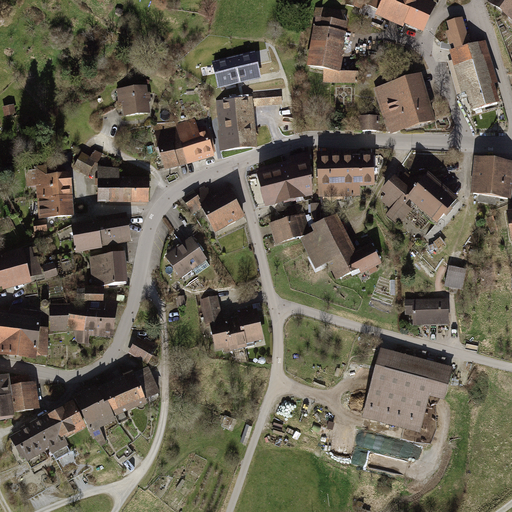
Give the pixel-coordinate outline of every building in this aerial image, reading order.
[(361,9),(363,0),(349,0),(348,5),(361,9)] [(366,0),(365,4),(423,30),(434,7),(421,1),(421,0),(366,0)] [(511,0),(493,0),(492,3),(511,17),(511,0)] [(322,10),(317,9),(315,18),(316,18),(314,28),(318,29),(311,68),(325,70),(334,72),(345,13),(323,9),(322,10)] [(457,52),(464,75),(492,67),(490,59),(485,60),(481,45),(471,48),(463,20),(450,23),(452,31),(448,33),(451,44),(456,43),(458,52),(457,52)] [(495,77),(492,67),(464,75),(475,111),(498,104),(491,78),(495,77)] [(334,72),(325,70),(325,82),(358,83),(358,74),(346,74),(334,72)] [(420,79),(384,90),(388,101),(383,103),(393,133),(396,132),(395,130),(406,127),(406,129),(433,121),(420,79)] [(146,88),(135,89),(137,115),(149,114),(146,88)] [(127,116),(137,115),(135,89),(124,91),(127,116)] [(116,109),(109,95),(96,102),(102,115),(116,109)] [(236,100),(222,101),(223,109),(218,110),(219,116),(223,115),(226,151),(255,147),(254,134),(252,134),(249,98),(236,100)] [(14,106),(4,108),(6,115),(15,114),(14,106)] [(377,118),(363,118),(363,131),(377,131),(377,118)] [(176,125),(176,127),(186,162),(214,154),(207,132),(199,134),(194,120),(176,125)] [(166,168),(186,162),(176,127),(157,132),(166,168)] [(101,157),(103,154),(96,151),(91,159),(96,162),(95,163),(100,165),(104,159),(101,157)] [(95,163),(82,156),(76,167),(89,174),(95,163)] [(319,160),(319,172),(373,171),(373,159),(319,160)] [(36,168),(39,199),(70,197),(68,175),(58,160),(47,160),(48,164),(45,164),(45,168),(36,168)] [(247,177),(256,207),(312,193),(310,160),(259,173),(259,174),(247,177)] [(511,164),(478,160),(474,195),(480,195),(479,203),(496,205),(497,202),(500,202),(501,198),(508,199),(511,170),(511,164)] [(373,184),(373,171),(319,172),(320,196),(355,195),(355,190),(359,190),(358,184),(373,184)] [(99,201),(109,201),(109,180),(119,181),(119,172),(99,172),(99,201)] [(390,194),(385,201),(394,208),(388,215),(400,225),(418,203),(439,221),(457,200),(428,175),(419,185),(407,175),(400,182),(397,179),(386,190),(390,194)] [(149,181),(119,181),(109,180),(109,201),(148,201),(149,181)] [(190,210),(194,215),(203,208),(215,230),(227,224),(228,226),(237,222),(235,219),(244,215),(232,191),(215,200),(214,198),(213,198),(209,191),(207,192),(205,188),(200,192),(199,191),(196,193),(194,192),(185,199),(191,208),(190,210)] [(72,216),(70,197),(39,199),(40,218),(72,216)] [(321,205),(313,205),(313,218),(321,218),(321,205)] [(311,234),(305,215),(276,224),(282,243),(311,234)] [(98,221),(98,222),(102,246),(129,241),(125,217),(98,221)] [(318,234),(305,241),(318,267),(326,263),(330,271),(336,269),(341,278),(352,273),(353,276),(369,269),(371,273),(377,270),(375,265),(380,262),(373,247),(354,256),(334,217),(315,226),(318,234)] [(36,232),(47,230),(46,222),(34,223),(36,232)] [(88,247),(102,246),(98,222),(83,224),(84,232),(74,233),(77,252),(87,250),(88,247)] [(192,240),(167,257),(180,275),(191,267),(197,276),(211,266),(192,240)] [(109,256),(93,258),(97,287),(114,286),(127,284),(123,247),(108,249),(109,256)] [(36,248),(0,257),(0,285),(2,285),(2,284),(37,275),(32,258),(38,256),(36,248)] [(54,265),(43,268),(46,279),(58,276),(54,265)] [(465,271),(450,268),(446,286),(462,289),(465,271)] [(86,289),(86,290),(86,300),(85,302),(89,303),(89,302),(100,303),(101,289),(86,289)] [(217,297),(202,301),(207,323),(222,319),(217,297)] [(89,303),(89,308),(84,331),(91,331),(92,333),(114,334),(117,305),(100,303),(89,302),(89,303)] [(449,302),(406,303),(407,313),(414,313),(414,324),(449,324),(449,302)] [(75,331),(84,331),(89,308),(72,305),(51,305),(51,329),(67,329),(67,325),(75,326),(75,331)] [(239,316),(240,322),(245,343),(262,340),(259,327),(261,327),(257,311),(253,312),(252,309),(246,310),(247,314),(239,316)] [(40,320),(0,314),(0,343),(7,345),(7,348),(2,347),(2,354),(35,358),(36,356),(48,357),(48,329),(39,328),(40,320)] [(217,349),(231,346),(227,325),(226,322),(212,325),(217,349)] [(240,322),(227,325),(231,346),(232,350),(246,347),(245,343),(240,322)] [(155,352),(138,342),(132,351),(154,364),(157,359),(153,356),(155,352)] [(365,416),(420,430),(429,394),(445,398),(452,370),(382,352),(365,416)] [(125,379),(126,381),(133,397),(136,404),(145,400),(143,394),(156,388),(148,369),(125,379)] [(0,376),(0,396),(10,395),(7,376),(0,376)] [(12,379),(16,412),(34,410),(31,384),(27,384),(26,377),(12,379)] [(125,400),(133,397),(126,381),(96,395),(102,406),(104,405),(123,396),(125,400)] [(114,418),(112,414),(108,415),(104,405),(102,406),(96,395),(94,390),(76,399),(92,437),(95,437),(101,446),(107,443),(99,425),(114,418)] [(0,417),(13,416),(10,395),(0,396),(0,417)] [(123,410),(136,404),(133,397),(125,400),(123,396),(104,405),(108,415),(112,414),(114,413),(119,424),(128,420),(123,410)] [(51,417),(62,436),(84,424),(75,404),(51,417)] [(38,425),(50,449),(57,461),(72,452),(62,436),(51,417),(38,425)] [(39,454),(45,451),(50,449),(38,425),(27,432),(39,454)] [(39,454),(27,432),(15,438),(32,468),(49,459),(45,451),(39,454)] [(133,452),(121,437),(109,447),(119,459),(125,455),(126,457),(133,452)] [(90,469),(81,453),(59,465),(68,481),(90,469)] [(46,470),(19,484),(27,498),(54,483),(46,470)]
